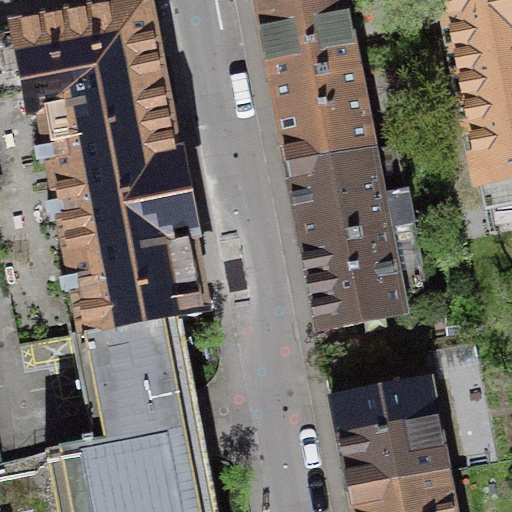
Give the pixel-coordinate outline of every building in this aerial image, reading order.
[(272,85),(356,69),(343,0),(259,0),(255,1),(272,85)] [(511,0),(445,0),(486,207),(511,202),(511,0)] [(25,110),(26,112),(158,87),(151,47),(143,7),(17,32),(15,25),(7,26),(8,33),(0,34),(0,99),(26,96),(28,109),(25,110)] [(287,167),(372,150),(364,109),(356,69),(272,85),(287,167)] [(57,184),(178,161),(177,160),(172,161),(165,124),(158,87),(26,112),(26,116),(44,113),(50,146),(35,149),(38,162),(53,159),(57,184)] [(372,150),(287,167),(303,248),(387,232),(380,191),(372,150)] [(72,259),(192,236),(180,174),(178,161),(57,184),(61,200),(46,203),(48,217),(63,214),(72,259)] [(396,274),(387,232),(303,248),(319,332),(404,316),(396,274)] [(192,237),(192,236),(72,259),(75,275),(60,278),(63,292),(78,289),(86,331),(70,334),(71,337),(177,317),(202,312),(189,251),(187,238),(192,237)] [(214,511),(177,317),(71,337),(92,443),(44,452),(55,511),(214,511)] [(349,491),(447,473),(442,446),(441,446),(429,382),(331,401),(340,446),(349,491)] [(55,511),(44,452),(0,463),(0,511),(55,511)] [(452,499),(447,473),(349,491),(353,511),(453,511),(451,499),(452,499)]
